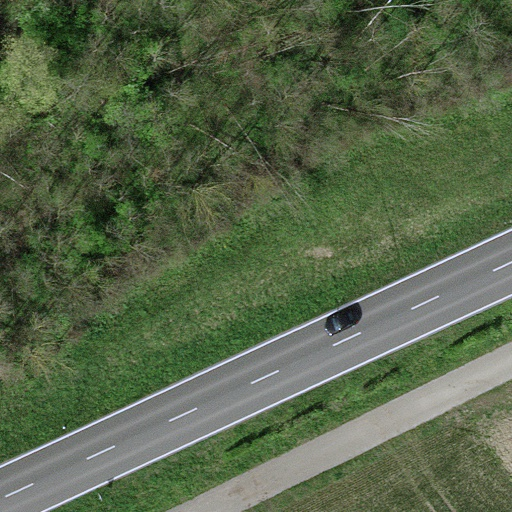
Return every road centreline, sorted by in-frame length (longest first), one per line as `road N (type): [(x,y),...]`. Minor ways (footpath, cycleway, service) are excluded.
road 1 (primary): [(0,498),(511,261)]
road 2 (track): [(194,511),(511,356)]
